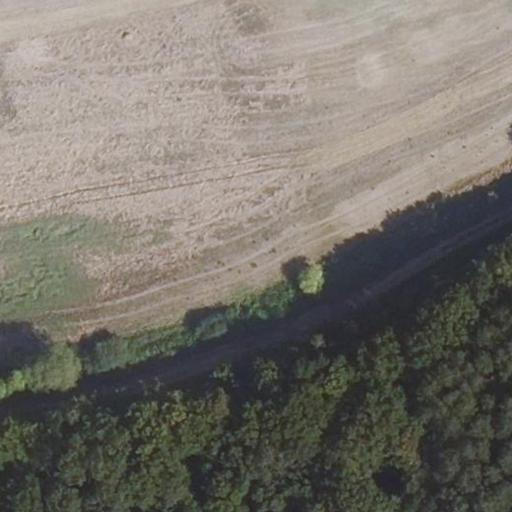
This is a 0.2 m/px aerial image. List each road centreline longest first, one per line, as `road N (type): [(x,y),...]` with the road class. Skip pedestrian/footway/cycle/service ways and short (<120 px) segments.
road 1 (track): [(0,411),(102,395),(511,211)]
road 2 (track): [(415,258),(435,308),(381,511)]
